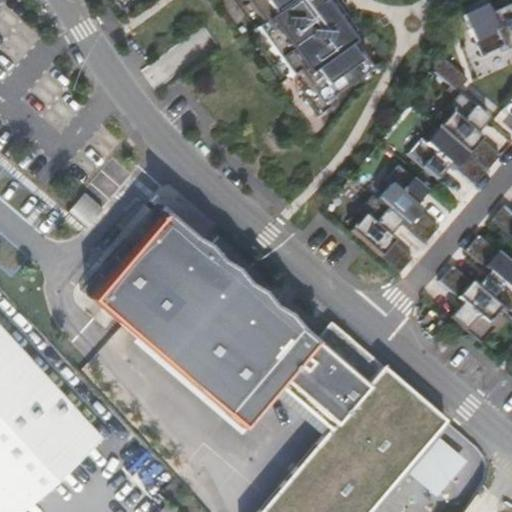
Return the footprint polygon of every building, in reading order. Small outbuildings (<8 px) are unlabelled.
[(236,0),(256,27),(252,30),(287,79),(293,74),(316,107),(367,71),(343,38),(349,34),(345,28),(324,0),(321,0),(318,3),(315,0),(236,0)] [(352,24),(334,0),(324,0),(345,28),(352,24)] [(482,6),(460,17),(480,57),(501,47),(503,52),(511,47),(511,9),(510,4),(487,15),(482,6)] [(466,81),(439,58),(429,70),(456,93),(466,81)] [(457,94),(443,109),(449,114),(436,129),(486,171),(499,156),(474,135),(487,120),(457,94)] [(423,144),(418,139),(405,155),(435,181),(447,167),(453,172),(453,171),(472,187),(486,171),(436,129),(423,144)] [(395,166),(381,182),(387,187),(375,201),(399,222),(424,243),(437,229),(418,213),(419,212),(413,207),(426,192),(395,166)] [(102,209),(85,194),(68,213),(86,228),(102,209)] [(361,217),(349,232),(398,274),(411,259),(386,237),(399,222),(375,201),(369,196),(355,212),(361,217)] [(511,214),(502,206),(490,220),(511,239),(511,214)] [(275,385),(312,341),(295,326),(292,329),(278,317),(281,314),(161,211),(87,298),(134,338),(150,319),(164,330),(159,336),(242,407),(266,378),(275,385)] [(511,265),(477,236),(463,251),(482,267),(482,268),(487,273),(475,287),(500,308),(506,314),(511,306),(511,265)] [(451,266),(437,282),(461,303),(449,317),(480,344),(493,329),(487,324),(500,308),(475,287),(451,266)] [(164,330),(150,319),(134,338),(239,427),(275,385),(266,378),(242,407),(159,336),(164,330)] [(380,365),(329,321),(312,341),(364,385),(380,365)] [(0,511),(18,511),(99,438),(0,329),(0,511)] [(312,341),(275,385),(326,429),(280,482),(254,511),(365,511),(397,476),(390,470),(438,415),(380,365),(364,385),(312,341)] [(444,420),(438,415),(390,470),(397,476),(444,420)] [(454,462),(432,443),(413,467),(435,485),(454,462)]
